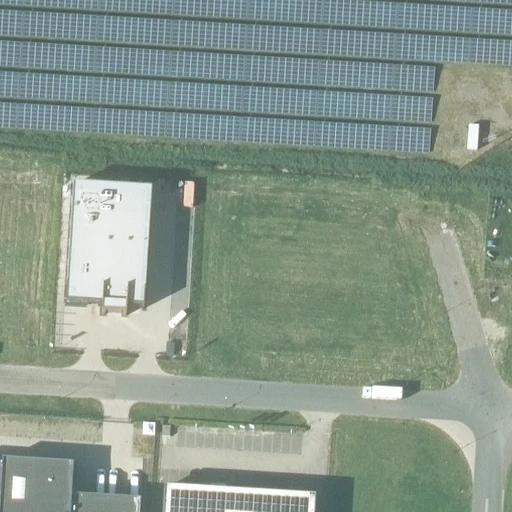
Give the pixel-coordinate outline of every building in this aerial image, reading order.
[(478,126),(468,126),(467,151),(477,151),(478,126)] [(0,182),(0,303),(47,306),(54,185),(0,182)] [(72,186),(65,306),(106,308),(105,316),(125,317),(125,309),(145,310),(151,191),(72,186)] [(71,497),(73,466),(2,462),(2,466),(0,465),(0,511),(139,511),(140,502),(71,497)] [(163,489),(161,511),(314,511),(315,498),(163,489)]
